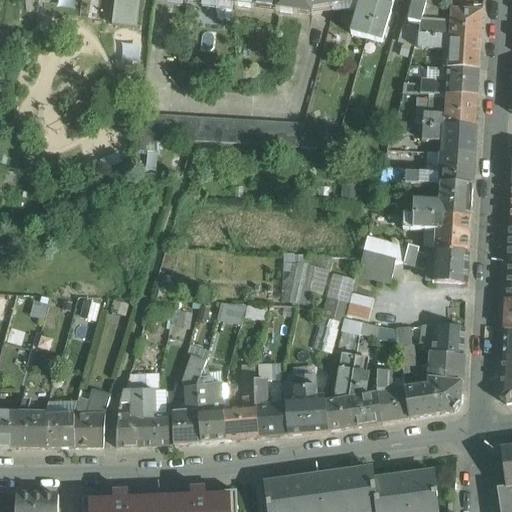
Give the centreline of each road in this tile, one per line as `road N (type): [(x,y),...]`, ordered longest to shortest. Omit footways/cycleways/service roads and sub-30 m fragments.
road 1 (residential): [(0,473),(219,468),(478,432)]
road 2 (unclassified): [(504,0),(478,432)]
